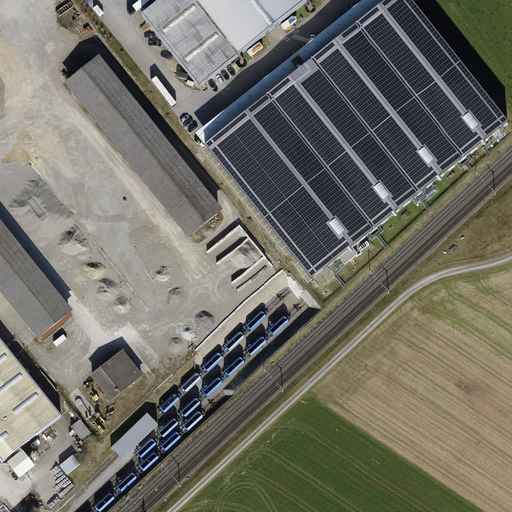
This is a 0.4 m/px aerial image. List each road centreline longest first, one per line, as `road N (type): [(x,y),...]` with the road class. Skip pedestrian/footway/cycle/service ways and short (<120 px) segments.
road 1 (unknown): [(0,175),(123,317),(159,310),(204,266),(199,243),(53,65),(26,58)]
road 2 (track): [(511,256),(418,285),(171,511)]
road 3 (unknown): [(216,89),(329,0)]
